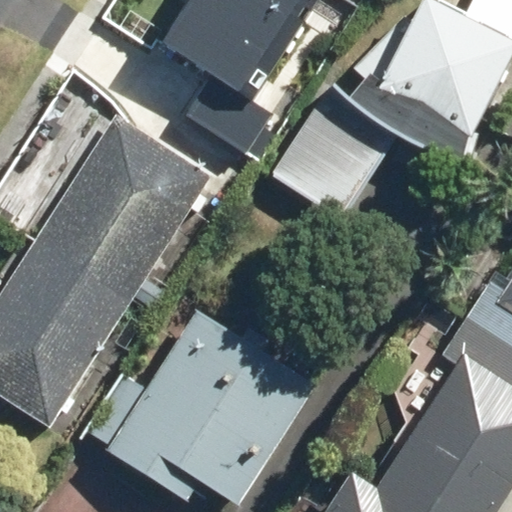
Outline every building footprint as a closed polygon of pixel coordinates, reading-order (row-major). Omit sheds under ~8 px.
[(327,0),(198,0),(164,55),(255,113),(327,0)] [(424,0),(402,18),(350,96),(332,84),(268,178),(341,227),(402,138),(463,165),(511,59),(511,37),(432,0),(424,0)] [(215,94),(178,153),(216,177),(230,185),(266,125),(215,94)] [(215,178),(116,116),(0,299),(0,390),(59,427),(215,178)] [(511,282),(498,304),(511,312),(511,282)] [(151,387),(128,372),(87,436),(183,495),(195,475),(243,505),(318,386),(199,311),(151,387)] [(511,382),(463,353),(379,489),(352,472),(327,511),(496,511),(511,487),(511,382)]
